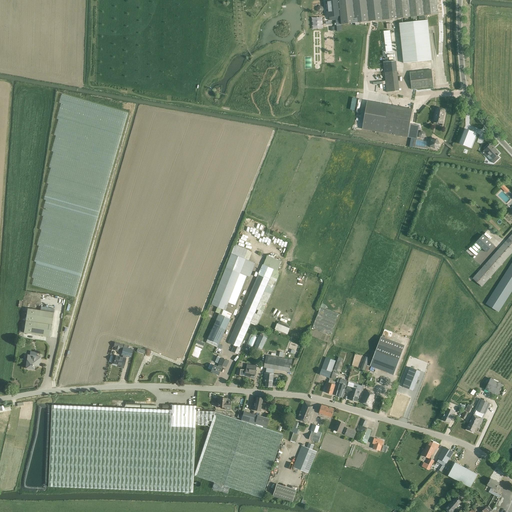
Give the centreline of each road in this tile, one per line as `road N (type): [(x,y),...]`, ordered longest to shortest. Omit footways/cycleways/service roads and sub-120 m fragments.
road 1 (unclassified): [(511,477),(454,439),(298,395),(117,386),(0,400)]
road 2 (unclassified): [(511,153),(465,93),(459,0)]
